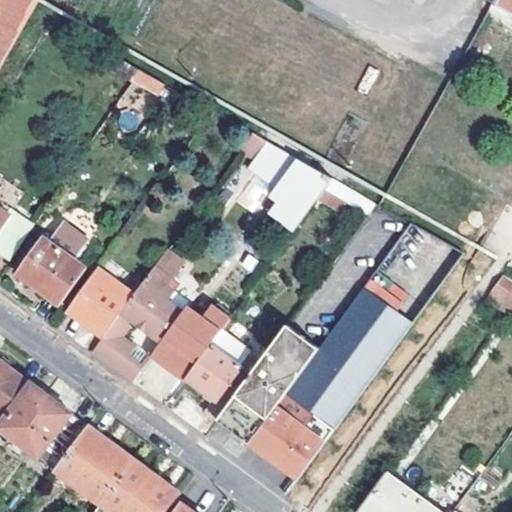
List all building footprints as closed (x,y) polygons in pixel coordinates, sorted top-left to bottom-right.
[(0,0),(0,67),(36,0),(0,0)] [(511,14),(511,0),(496,0),(494,4),(511,14)] [(112,70),(133,83),(140,72),(118,59),(112,70)] [(160,98),(166,87),(140,72),(133,83),(160,98)] [(296,160),(254,136),(242,152),(255,162),(249,170),(257,176),(275,189),(296,160)] [(275,189),(273,191),(305,215),(316,199),(331,179),(296,160),(275,189)] [(331,179),(316,199),(343,214),(357,194),(331,179)] [(305,215),(285,200),(274,214),(294,229),(305,215)] [(12,213),(0,205),(0,254),(11,262),(36,224),(15,209),(12,213)] [(45,237),(17,273),(68,311),(69,309),(96,272),(45,237)] [(126,376),(135,382),(151,359),(123,337),(132,326),(128,324),(131,320),(162,345),(185,313),(169,301),(181,286),(175,281),(188,265),(169,251),(136,294),(105,335),(91,355),(117,372),(118,370),(126,376)] [(69,309),(105,335),(136,294),(100,267),(96,272),(69,309)] [(511,281),(503,276),(487,304),(511,318),(511,281)] [(294,474),(299,479),(412,324),(363,289),(319,348),(251,442),(283,467),(294,474)] [(156,353),(188,376),(212,344),(231,316),(215,304),(206,316),(190,305),(185,313),(162,345),(156,353)] [(252,374),(218,421),(225,427),(249,445),(251,442),(319,348),(288,325),(252,374)] [(188,376),(187,377),(210,394),(215,397),(204,411),(218,421),(252,374),(212,344),(188,376)] [(0,359),(0,427),(1,428),(2,425),(34,383),(24,376),(0,359)] [(34,383),(2,425),(57,468),(89,424),(34,383)] [(89,424),(57,468),(104,503),(136,459),(89,424)] [(104,503),(114,511),(167,511),(176,501),(181,494),(136,459),(104,503)] [(444,511),(388,471),(358,511),(444,511)] [(190,511),(176,501),(167,511),(190,511)]
